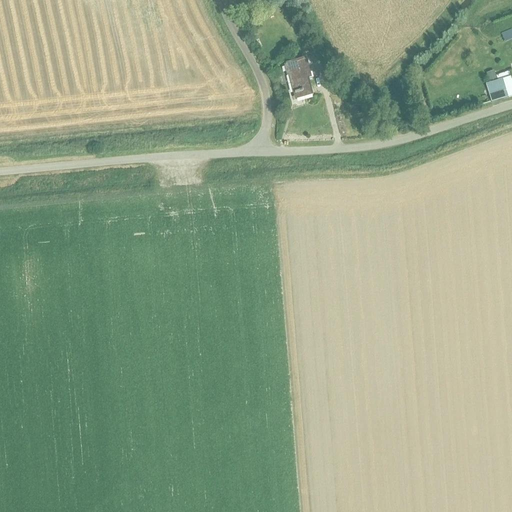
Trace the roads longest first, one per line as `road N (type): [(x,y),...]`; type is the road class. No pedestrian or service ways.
road 1 (unclassified): [(0,172),(383,145),(511,106)]
road 2 (track): [(221,0),(267,99),(259,150)]
